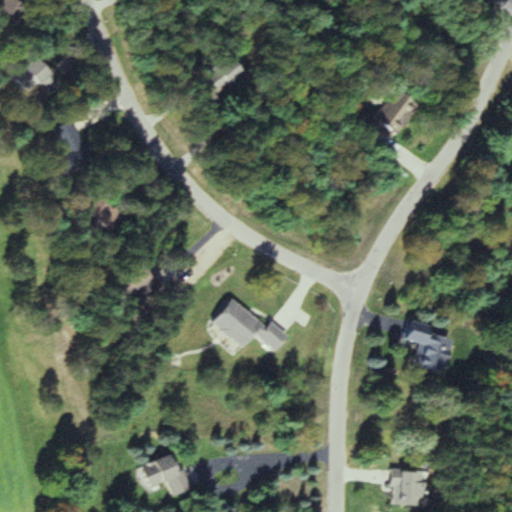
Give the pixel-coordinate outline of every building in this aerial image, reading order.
[(18,56),(4,69),(21,88),(35,75),(18,56)] [(224,61),(194,59),(192,89),(222,91),(224,61)] [(355,117),(345,135),(361,144),(371,127),(384,135),(403,103),(383,91),(363,122),(355,117)] [(76,158),(59,119),(40,128),(51,154),(42,158),(48,171),(76,158)] [(100,228),(99,203),(65,204),(66,230),(100,228)] [(111,298),(138,279),(125,261),(98,280),(111,298)] [(200,322),(232,351),(246,337),(264,353),(277,338),(259,322),(254,328),(221,298),(200,322)] [(418,329),(393,322),(387,341),(409,347),(403,368),(429,375),(439,342),(416,336),(418,329)] [(138,491),(158,484),(163,496),(179,490),(165,452),(129,466),(138,491)] [(380,505),(414,507),(416,474),(377,471),(376,486),(381,486),(380,505)]
